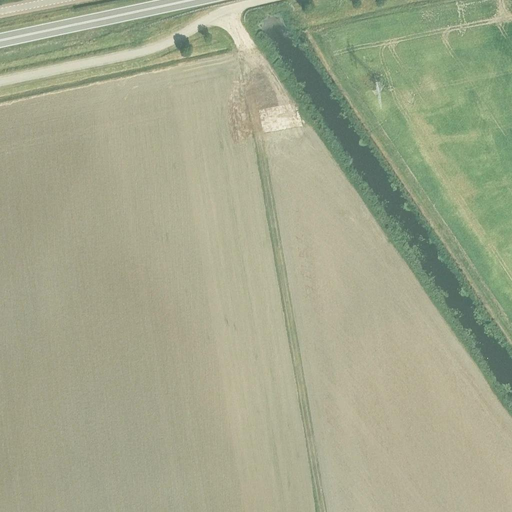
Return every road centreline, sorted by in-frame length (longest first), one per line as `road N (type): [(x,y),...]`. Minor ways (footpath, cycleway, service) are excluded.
road 1 (unclassified): [(0,81),(151,49),(226,9),(265,0)]
road 2 (trunk): [(0,40),(193,0)]
